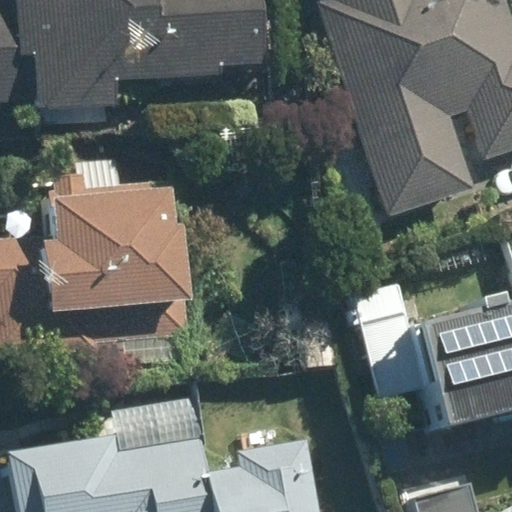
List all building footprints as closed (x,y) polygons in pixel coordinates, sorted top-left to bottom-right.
[(246,68),(242,0),(0,0),(0,106),(7,105),(8,120),(93,114),(91,86),(201,79),(200,72),(246,68)] [(308,0),(309,4),(295,9),(368,223),(454,193),(430,122),(447,116),(463,165),(511,149),(511,45),(501,49),(484,0),(308,0)] [(0,365),(76,357),(75,351),(172,341),(156,187),(104,192),(101,163),(58,168),(60,185),(13,190),(16,218),(0,219),(0,365)] [(511,306),(481,314),(478,302),(459,307),(461,318),(397,334),(421,437),(511,416),(511,306)] [(322,364),(318,321),(280,325),(285,368),(322,364)] [(302,511),(291,446),(216,460),(218,475),(190,479),(184,443),(95,459),(93,446),(0,461),(0,511),(302,511)] [(464,511),(459,486),(402,499),(404,511),(464,511)]
